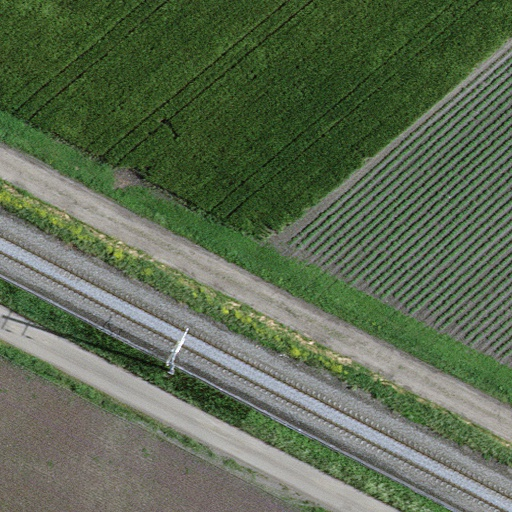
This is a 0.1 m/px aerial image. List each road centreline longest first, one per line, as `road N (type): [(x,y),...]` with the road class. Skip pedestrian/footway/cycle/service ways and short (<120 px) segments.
road 1 (track): [(511,445),(0,174)]
road 2 (track): [(322,511),(0,343)]
road 3 (track): [(268,315),(511,102)]
